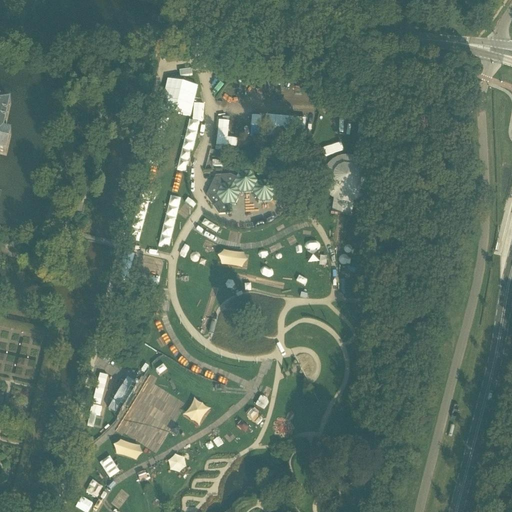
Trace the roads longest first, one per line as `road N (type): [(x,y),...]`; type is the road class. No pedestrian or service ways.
road 1 (unclassified): [(492,58),(481,101),(484,230),(475,289),(420,511)]
road 2 (tertiary): [(476,47),(227,0)]
road 3 (primary): [(455,511),(511,280)]
